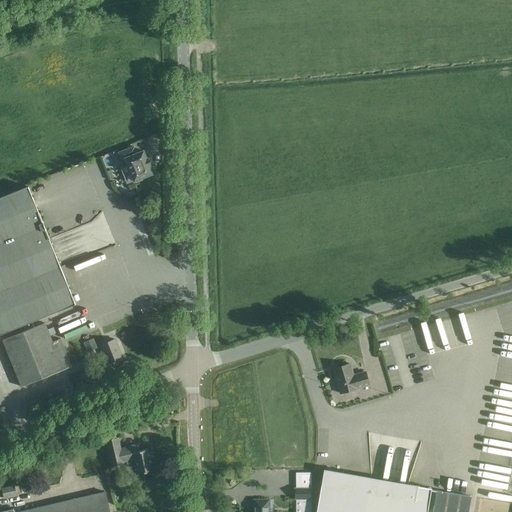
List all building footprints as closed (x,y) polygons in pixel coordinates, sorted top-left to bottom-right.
[(136,153),(133,146),(118,152),(121,159),(124,158),(127,164),(120,167),(126,184),(135,180),(137,183),(143,181),(142,178),(152,173),(149,166),(150,165),(147,158),(146,158),(143,150),(136,153)] [(39,212),(38,213),(28,186),(0,197),(0,333),(75,304),(49,238),(39,212)] [(455,342),(447,319),(441,321),(449,344),(455,342)] [(45,323),(2,340),(21,386),(71,366),(60,338),(52,342),(45,323)] [(93,338),(84,342),(88,352),(97,348),(93,338)] [(115,339),(100,345),(108,363),(122,358),(115,339)] [(511,344),(504,343),(501,355),(507,356),(509,349),(511,349),(511,344)] [(349,363),(333,368),(340,393),(369,385),(365,371),(353,375),(349,363)] [(487,410),(475,484),(511,490),(511,481),(511,424),(495,422),(497,412),(487,410)] [(153,470),(149,449),(139,451),(138,445),(121,449),(118,437),(106,439),(111,465),(125,463),(124,461),(136,459),(139,473),(153,470)] [(365,439),(358,440),(362,463),(369,462),(365,439)] [(427,511),(431,488),(337,473),(337,472),(324,470),(316,511),(427,511)] [(14,485),(1,488),(4,500),(17,497),(14,485)] [(310,488),(294,488),(294,500),(300,500),(300,509),(302,511),(311,511),(311,499),(310,499),(310,488)] [(435,491),(432,511),(468,511),(471,496),(435,491)] [(109,511),(105,492),(20,511),(109,511)] [(269,511),(269,499),(254,500),(253,511),(269,511)]
